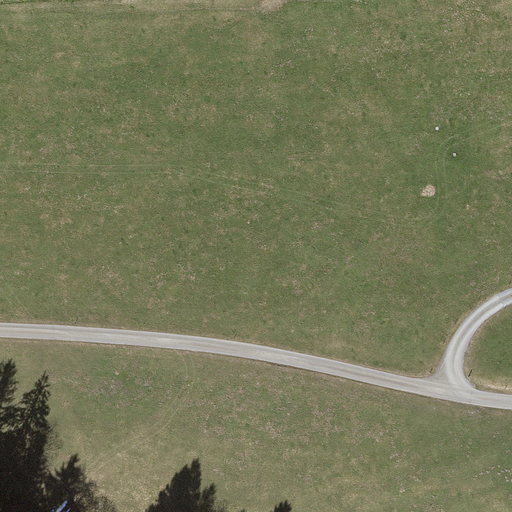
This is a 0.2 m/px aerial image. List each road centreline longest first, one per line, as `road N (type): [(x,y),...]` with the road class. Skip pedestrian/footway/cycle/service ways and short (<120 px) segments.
road 1 (track): [(511,403),(291,359),(0,333)]
road 2 (track): [(511,299),(478,314),(443,391)]
